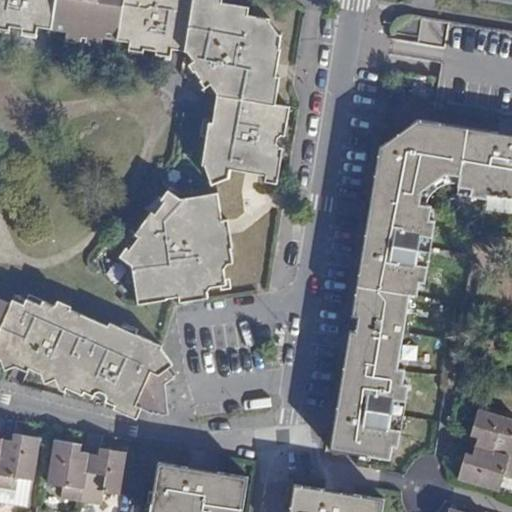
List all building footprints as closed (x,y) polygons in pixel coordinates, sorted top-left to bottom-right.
[(289,107),(276,104),(280,77),(276,76),(280,49),(279,49),(281,34),(279,34),(269,21),(270,18),(248,14),(249,7),(222,2),(222,0),(0,0),(0,27),(3,28),(5,28),(9,29),(10,25),(23,27),(22,31),(36,33),(37,26),(68,31),(67,37),(100,43),(101,36),(131,41),(130,49),(143,51),(144,48),(157,50),(157,53),(161,54),(162,54),(171,56),(172,48),(188,50),(195,60),(190,64),(194,70),(196,69),(202,79),(201,80),(206,87),(212,82),(218,92),(213,123),(210,122),(202,164),(205,165),(212,183),(228,177),(230,168),(266,174),(266,180),(277,182),(283,148),(279,148),(276,144),(277,137),(281,134),(285,135),(289,107)] [(363,288),(410,294),(417,295),(420,281),(425,282),(435,220),(430,220),(432,206),(420,204),(423,190),(447,173),(460,175),(459,183),(460,183),(458,193),(488,198),(488,194),(511,198),(511,163),(506,162),(508,144),(497,142),(498,132),(418,119),(410,124),(427,147),(413,158),(402,142),(393,149),(387,141),(380,147),(367,226),(395,231),(392,248),(374,245),(372,257),(362,255),(357,286),(363,288)] [(218,192),(181,199),(169,190),(163,198),(160,196),(159,197),(165,201),(156,214),(153,212),(136,234),(140,237),(131,249),(124,245),(124,246),(127,248),(121,256),(133,265),(135,277),(134,277),(138,305),(168,300),(168,298),(179,296),(180,302),(181,302),(181,299),(194,297),(194,300),(209,297),(208,291),(210,287),(227,284),(225,269),(228,263),(233,263),(231,248),(233,248),(233,247),(227,248),(225,235),(202,238),(199,225),(228,220),(228,219),(222,220),(218,192)] [(405,325),(410,294),(363,288),(351,360),(345,360),(340,390),(368,395),(366,412),(347,409),(345,420),(336,419),(331,449),(390,459),(393,445),(399,446),(409,384),(403,383),(405,369),(398,368),(403,338),(406,337),(408,334),(408,330),(408,327),(405,325)] [(0,352),(3,354),(1,359),(6,370),(15,366),(16,366),(27,371),(28,371),(30,368),(42,373),(46,383),(57,378),(58,375),(69,380),(64,391),(66,391),(71,378),(87,386),(83,394),(92,398),(93,399),(95,396),(106,401),(105,404),(115,409),(125,385),(141,392),(131,416),(136,407),(153,414),(153,413),(158,415),(158,414),(164,416),(164,415),(169,415),(166,386),(166,384),(174,378),(167,369),(173,364),(162,348),(163,346),(136,334),(139,329),(138,329),(136,334),(110,322),(108,326),(71,309),(72,306),(71,306),(69,309),(58,303),(59,301),(58,300),(56,306),(29,294),(25,304),(14,300),(16,295),(15,295),(11,303),(10,303),(0,298),(0,352)] [(475,446),(511,456),(511,418),(479,409),(471,434),(478,436),(475,446)] [(21,434),(14,433),(13,440),(20,441),(21,434)] [(20,441),(13,440),(3,438),(3,439),(0,458),(0,486),(16,490),(18,477),(34,479),(41,437),(21,434),(20,441)] [(82,501),(90,453),(80,452),(73,450),(74,443),(55,440),(48,482),(63,485),(62,497),(82,501)] [(73,450),(80,452),(81,444),(74,443),(73,450)] [(458,478),(499,491),(500,487),(504,475),(511,476),(511,456),(475,446),(473,455),(465,453),(458,478)] [(108,449),(100,447),(100,448),(99,455),(106,456),(108,449)] [(106,456),(99,455),(90,453),(82,501),(102,504),(104,491),(120,494),(126,452),(108,449),(106,456)] [(189,467),(158,461),(149,511),(242,511),(248,476),(218,472),(213,500),(196,497),(199,478),(187,476),(189,467)] [(511,476),(504,475),(500,487),(511,490),(511,476)] [(382,511),(384,498),(354,493),(350,511),(333,511),(335,500),(323,498),(325,489),(294,484),(289,511),(382,511)]
